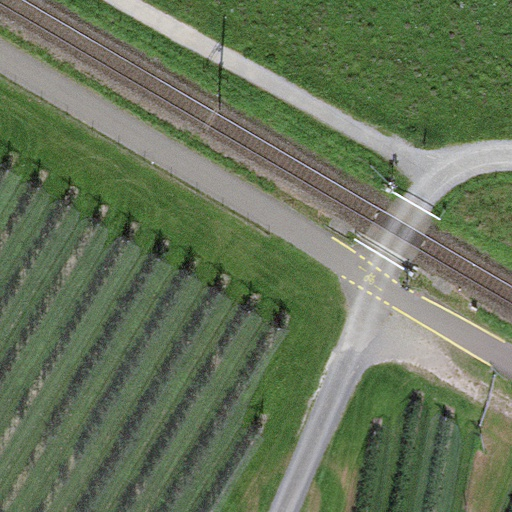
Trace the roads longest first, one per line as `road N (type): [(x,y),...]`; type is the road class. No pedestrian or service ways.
road 1 (track): [(511,155),(479,157),(438,179),(117,0)]
road 2 (track): [(377,284),(286,511)]
road 3 (track): [(438,179),(377,284)]
